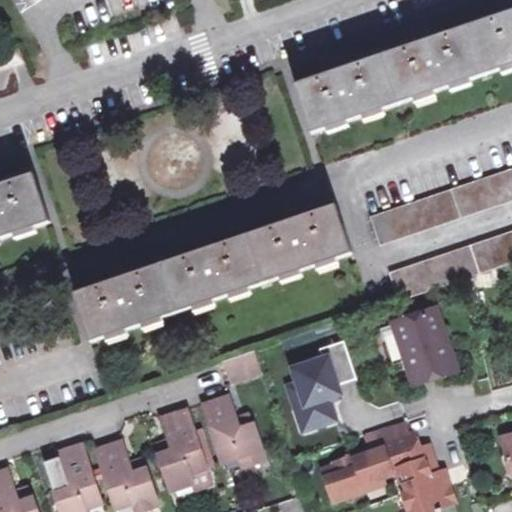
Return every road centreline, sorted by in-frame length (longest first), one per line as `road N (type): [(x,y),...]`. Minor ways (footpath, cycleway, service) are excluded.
road 1 (unknown): [(511,140),(343,181),(365,255),(511,209)]
road 2 (unclassified): [(0,120),(375,0)]
